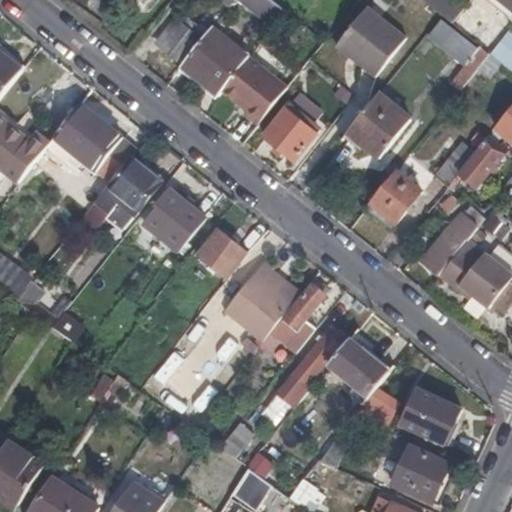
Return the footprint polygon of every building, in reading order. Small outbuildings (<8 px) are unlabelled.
[(304,27),(269,0),(239,0),(291,43),(304,27)] [(420,0),(435,12),(445,0),(420,0)] [(511,0),(502,0),(511,8),(511,0)] [(451,24),(466,37),(480,20),(464,8),(451,24)] [(368,9),(337,48),(375,79),(407,39),(368,9)] [(156,46),(183,67),(204,41),(176,20),(156,46)] [(492,81),(503,67),(445,20),(429,39),(465,67),(452,83),(463,92),(480,71),(492,81)] [(204,41),(183,67),(219,96),(249,58),(213,30),(204,41)] [(0,101),(24,72),(0,53),(0,101)] [(347,136),(359,145),(391,105),(379,96),(347,136)] [(294,116),(298,111),(292,105),(265,138),(297,164),(320,135),(311,129),(294,116)] [(391,105),(359,145),(379,161),(411,121),(391,105)] [(511,108),(495,130),(511,142),(511,108)] [(315,124),(298,111),(294,116),(311,129),(315,124)] [(78,164),(109,189),(138,153),(91,114),(66,146),(82,159),(78,164)] [(0,118),(0,179),(18,193),(47,153),(0,118)] [(414,157),(428,167),(447,141),(433,131),(414,157)] [(489,137),(475,156),(460,175),(476,188),(506,150),(489,137)] [(435,178),(448,189),(460,175),(475,156),(461,145),(435,177),(435,178)] [(435,177),(410,156),(400,169),(426,189),(435,178),(435,177)] [(134,161),(112,189),(141,212),(163,184),(134,161)] [(372,205),(397,225),(426,189),(400,169),(372,205)] [(141,212),(112,189),(99,203),(110,212),(107,216),(125,231),(141,212)] [(159,211),(146,227),(180,255),(207,219),(172,189),(158,207),(159,208),(157,209),(159,211)] [(372,205),(367,210),(393,230),(397,225),(372,205)] [(471,241),(487,221),(467,206),(421,263),(441,278),(443,276),(462,252),(471,241)] [(511,226),(497,215),(486,228),(503,242),(511,231),(511,226)] [(231,279),(250,255),(222,231),(202,255),(231,279)] [(511,273),(471,241),(462,252),(443,276),(473,299),(489,312),(493,307),(505,316),(511,307),(511,273)] [(0,284),(34,309),(48,289),(0,253),(0,284)] [(291,309),(295,304),(257,274),(226,313),(259,339),(253,346),(258,350),(270,335),(291,309)] [(441,278),(441,279),(470,303),(473,299),(443,276),(441,278)] [(270,335),(258,350),(269,358),(280,343),(296,355),(317,329),(307,321),(326,297),(313,286),(293,310),(291,309),(270,335)] [(226,360),(234,352),(214,334),(231,317),(216,303),(181,340),(199,357),(210,345),(226,360)] [(82,341),(88,313),(65,308),(58,335),(82,341)] [(276,398),(293,412),(329,367),(348,344),(330,331),(276,398)] [(348,344),(329,367),(370,399),(390,374),(349,342),(348,344)] [(214,402),(219,384),(216,383),(222,364),(172,350),(162,387),(214,402)] [(101,404),(115,383),(106,378),(93,398),(101,404)] [(462,411),(419,391),(403,426),(446,446),(462,411)] [(220,450),(235,461),(255,436),(240,425),(220,450)] [(10,440),(0,433),(0,447),(3,450),(10,440)] [(335,442),(320,461),(336,469),(346,448),(335,442)] [(18,511),(47,470),(8,444),(0,456),(0,502),(13,511),(18,511)] [(431,457),(413,449),(395,488),(413,496),(433,505),(451,466),(431,457)] [(249,467),(268,479),(278,464),(259,452),(249,467)] [(235,499),(261,511),(274,484),(248,472),(235,499)] [(98,511),(51,481),(30,511),(98,511)] [(137,481),(116,511),(162,511),(169,501),(137,481)] [(304,481),(292,500),(312,511),(315,511),(327,494),(304,481)] [(409,511),(381,498),(373,511),(409,511)]
